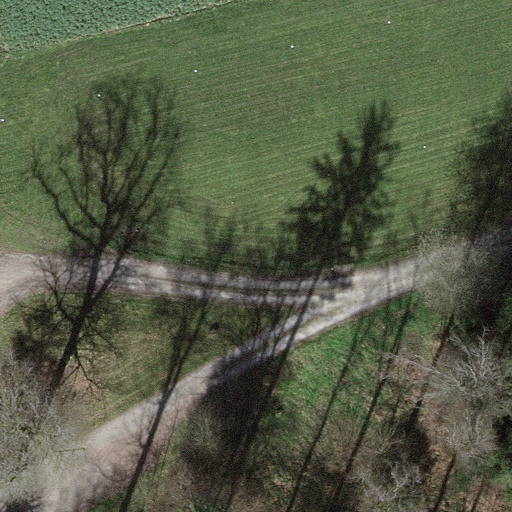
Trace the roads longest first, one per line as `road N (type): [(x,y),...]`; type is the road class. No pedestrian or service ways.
road 1 (track): [(359,292),(0,503)]
road 2 (track): [(359,292),(220,289),(0,266)]
road 3 (track): [(511,241),(359,292)]
